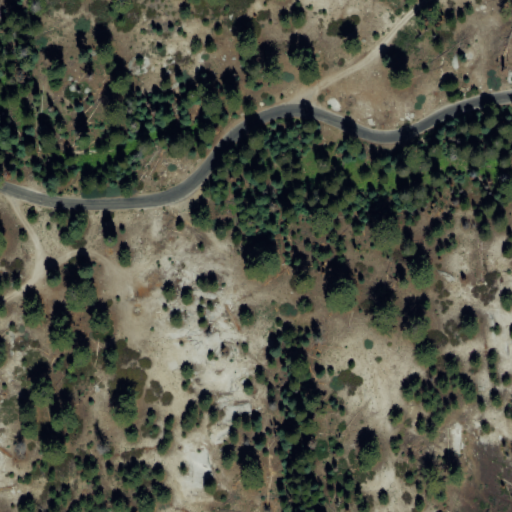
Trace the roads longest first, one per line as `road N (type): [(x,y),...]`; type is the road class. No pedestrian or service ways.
road 1 (residential): [(511,90),(401,137),(326,119),(262,123),(184,193),(119,207),(44,200),(0,181)]
road 2 (track): [(262,123),(347,73),(433,0)]
road 3 (track): [(0,304),(31,272),(34,235),(2,182)]
